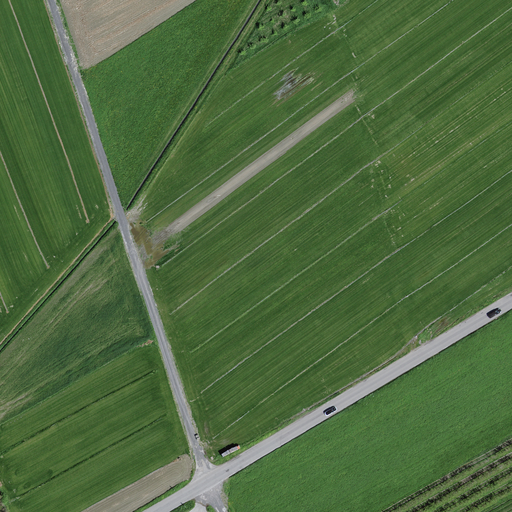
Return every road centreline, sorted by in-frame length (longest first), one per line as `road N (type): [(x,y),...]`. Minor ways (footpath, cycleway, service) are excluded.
road 1 (track): [(54,0),(222,511)]
road 2 (unclassified): [(154,511),(511,300)]
road 3 (track): [(325,0),(414,359)]
road 4 (track): [(126,222),(269,0)]
